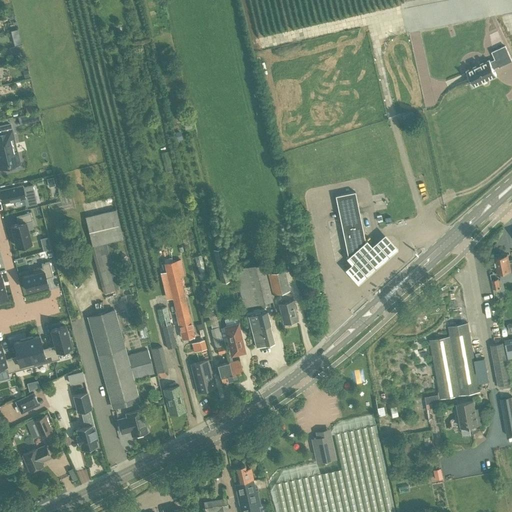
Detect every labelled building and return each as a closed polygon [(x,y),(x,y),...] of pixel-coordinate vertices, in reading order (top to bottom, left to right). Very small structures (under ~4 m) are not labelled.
[(10,52),(22,50),(18,27),(9,29),(13,45),(9,46),(10,52)] [(489,60),(466,70),(467,72),(470,78),(473,86),(496,75),(489,60)] [(37,111),(18,116),(19,122),(39,117),(37,111)] [(0,166),(20,162),(10,123),(0,125),(0,166)] [(21,178),(2,183),(5,194),(24,190),(26,196),(31,195),(27,181),(22,182),(21,178)] [(335,195),(348,257),(365,242),(355,191),(335,195)] [(92,244),(122,237),(116,209),(86,216),(92,244)] [(15,220),(7,223),(13,242),(28,237),(23,218),(29,216),(27,210),(13,214),(15,220)] [(365,242),(348,257),(346,259),(351,265),(345,270),(358,285),(398,249),(385,235),(372,247),(366,241),(365,242)] [(43,249),(51,247),(47,236),(40,238),(43,249)] [(222,246),(214,248),(222,281),(230,279),(222,246)] [(501,253),(500,255),(494,256),(497,272),(510,269),(511,278),(511,258),(508,259),(507,253),(506,254),(504,252),(501,253)] [(185,275),(181,259),(164,263),(183,338),(194,336),(180,277),(185,275)] [(23,280),(22,280),(24,287),(25,287),(26,290),(48,285),(46,277),(53,275),(49,261),(41,263),(42,266),(39,267),(33,269),(34,273),(22,276),(23,279),(23,280)] [(263,262),(235,269),(246,317),(248,316),(267,312),(264,302),(272,300),(263,262)] [(284,269),(269,273),(274,293),(289,289),(284,269)] [(284,323),(298,320),(293,299),(278,303),(284,323)] [(138,402),(138,401),(132,379),(153,373),(147,350),(126,356),(113,309),(88,316),(113,408),(138,402)] [(227,351),(221,329),(216,309),(207,311),(211,328),(210,328),(215,346),(217,346),(218,353),(227,351)] [(251,316),(248,316),(251,329),(256,347),(274,342),(266,312),(251,316)] [(441,398),(480,391),(467,322),(448,325),(450,335),(430,339),(441,398)] [(243,349),(236,323),(225,326),(232,352),(234,352),(234,353),(241,351),(241,350),(243,349)] [(177,347),(171,324),(162,326),(167,349),(177,347)] [(55,345),(49,347),(52,360),(60,359),(59,355),(72,351),(69,339),(70,338),(68,331),(67,331),(65,325),(51,329),(55,345)] [(32,336),(26,337),(34,366),(52,360),(49,347),(42,348),(39,335),(32,337),(32,336)] [(17,355),(11,357),(15,371),(34,366),(26,337),(20,339),(20,341),(14,342),(17,355)] [(193,350),(206,347),(204,338),(191,341),(193,350)] [(0,343),(0,342),(0,370),(7,369),(8,373),(15,371),(11,357),(5,359),(0,343)] [(498,385),(510,383),(502,343),(491,345),(498,385)] [(157,372),(165,370),(168,370),(162,346),(151,348),(157,372)] [(229,361),(233,378),(244,376),(239,358),(229,361)] [(198,391),(214,387),(207,359),(191,363),(198,391)] [(233,378),(229,361),(217,364),(222,381),(233,378)] [(26,381),(28,388),(39,386),(38,379),(26,381)] [(180,385),(163,388),(169,415),(186,411),(180,385)] [(92,408),(87,391),(73,394),(78,412),(85,410),(88,424),(76,428),(78,434),(75,435),(77,443),(80,442),(82,449),(97,445),(95,436),(97,435),(94,427),(93,427),(92,424),(93,423),(89,409),(92,408)] [(16,402),(21,412),(39,403),(34,392),(16,402)] [(440,393),(426,395),(428,407),(441,405),(440,393)] [(511,395),(501,397),(507,434),(511,433),(511,395)] [(461,426),(480,422),(479,412),(476,413),(473,399),(457,402),(461,426)] [(132,435),(147,431),(141,409),(126,412),(127,416),(117,419),(121,432),(128,431),(128,429),(130,429),(132,435)] [(342,467),(270,483),(276,511),(286,511),(298,497),(303,496),(300,493),(306,487),(306,490),(310,486),(308,478),(334,485),(335,481),(337,487),(331,494),(339,492),(350,502),(359,500),(374,483),(394,500),(384,458),(376,468),(372,466),(374,459),(363,461),(362,465),(357,443),(380,438),(374,413),(332,422),(342,467)] [(40,434),(51,429),(45,414),(34,419),(40,434)] [(315,438),(309,439),(314,463),(335,459),(328,429),(313,432),(315,438)] [(41,460),(50,456),(45,445),(36,449),(35,448),(23,454),(30,470),(42,464),(41,460)] [(248,481),(252,480),(250,468),(245,469),(244,465),(236,467),(239,483),(248,481)] [(239,483),(235,484),(241,511),(261,511),(256,490),(255,490),(252,480),(248,481),(239,483)] [(229,511),(226,498),(207,501),(209,511),(218,510),(218,511),(229,511)]
